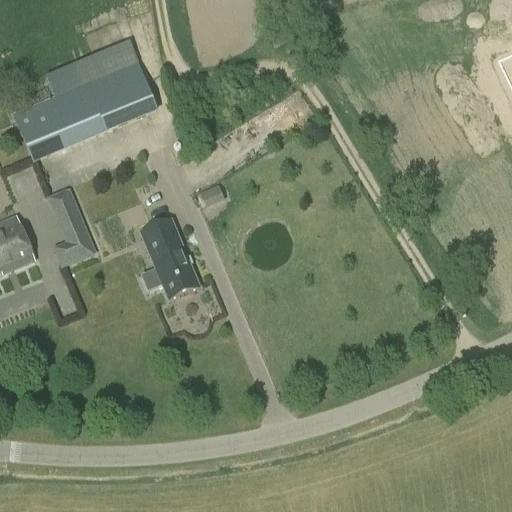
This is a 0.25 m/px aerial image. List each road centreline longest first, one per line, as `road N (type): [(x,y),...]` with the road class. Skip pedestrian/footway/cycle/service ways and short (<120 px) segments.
road 1 (track): [(471,364),(334,125),(284,80),(207,95),(188,86),(171,67),(159,0)]
road 2 (unclassified): [(0,450),(125,455),(236,445),(375,406),(511,344)]
